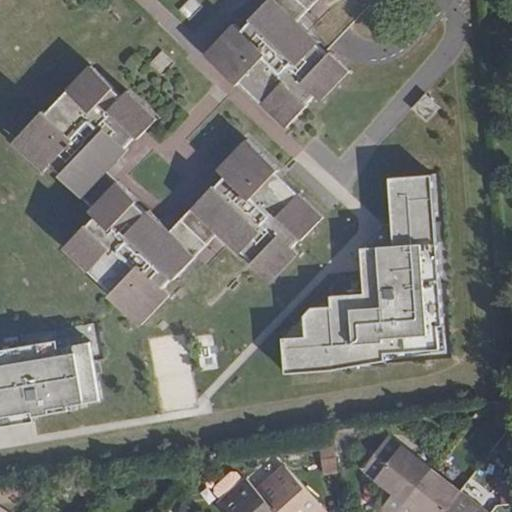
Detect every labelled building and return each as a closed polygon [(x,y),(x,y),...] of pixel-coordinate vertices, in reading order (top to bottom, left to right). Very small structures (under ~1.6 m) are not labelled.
[(191,19),(203,7),(195,0),(189,0),(181,10),(191,19)] [(269,0),(250,20),(251,21),(243,30),(236,24),(207,55),(239,85),(241,83),(263,103),(262,104),(287,128),(309,105),(308,103),(315,95),(323,101),(351,71),(331,52),(329,54),(319,45),(322,41),(300,21),(319,0),(269,0)] [(164,76),(175,63),(163,51),(151,64),(164,76)] [(85,199),(85,198),(95,207),(92,210),(97,216),(90,224),(88,223),(66,248),(92,273),(93,273),(113,292),(111,295),(143,326),(173,295),(166,288),(175,278),(176,279),(219,234),(242,255),(244,253),(253,263),(252,264),(272,283),(300,254),(294,248),(302,239),(304,240),(326,216),(300,192),(299,192),(278,172),(281,169),(248,138),(218,170),(225,177),(217,186),(214,185),(172,231),(151,209),(147,213),(138,203),(140,200),(119,179),(118,180),(109,172),(130,150),(128,148),(137,137),(139,139),(158,118),(128,90),(123,96),(115,89),(116,88),(92,65),(67,90),(68,91),(47,113),(45,111),(14,143),(45,172),(52,164),(62,173),(60,176),(85,199)] [(427,121),(440,106),(427,93),(413,108),(427,121)] [(284,337),(287,373),(333,370),(333,360),(386,356),(386,353),(441,348),(439,325),(445,325),(439,242),(433,242),(430,203),(436,203),(433,173),(390,177),(393,224),(384,225),(362,247),(365,292),(331,294),(332,306),(313,307),(305,315),(307,336),(284,337)] [(0,428),(36,422),(35,416),(77,409),(76,405),(101,400),(91,342),(60,347),(59,340),(0,350),(0,428)] [(258,442),(234,446),(237,465),(260,462),(258,442)] [(317,445),(318,475),(333,474),(332,444),(317,445)] [(393,494),(380,511),(381,511),(398,511),(432,469),(402,446),(376,480),(393,494)] [(371,478),(385,455),(374,448),(360,471),(371,478)] [(326,511),(285,466),(257,489),(277,511),(297,511),(302,509),(304,511),(326,511)] [(445,511),(461,492),(432,469),(398,511),(445,511)] [(95,477),(78,480),(81,495),(98,492),(95,477)] [(277,511),(257,489),(247,478),(218,504),(225,511),(277,511)] [(486,511),(461,492),(445,511),(486,511)]
